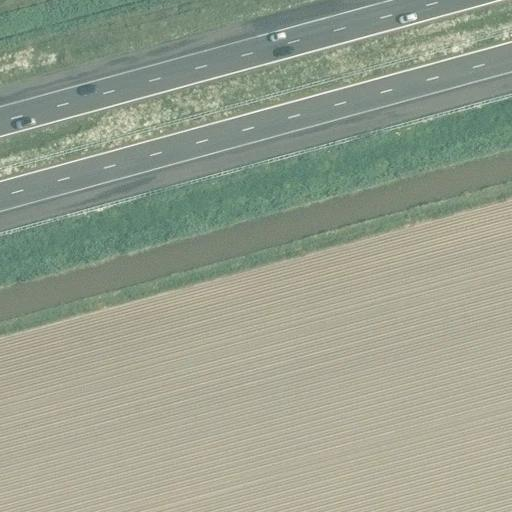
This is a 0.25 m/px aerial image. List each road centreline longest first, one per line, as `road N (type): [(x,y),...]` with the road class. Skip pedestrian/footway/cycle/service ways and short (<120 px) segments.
road 1 (motorway): [(0,192),(511,52)]
road 2 (motorway): [(430,0),(0,117)]
